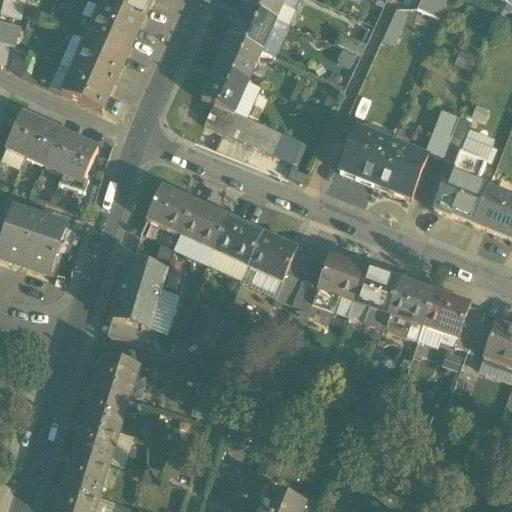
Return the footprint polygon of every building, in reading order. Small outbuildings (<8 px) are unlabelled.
[(14,0),(4,0),(2,7),(23,12),(25,3),(14,0)] [(105,0),(100,11),(140,29),(152,0),(105,0)] [(246,0),(242,10),(275,24),(281,8),(285,0),(246,0)] [(285,0),(281,8),(295,14),(301,0),(285,0)] [(422,0),(416,13),(438,23),(448,0),(422,0)] [(0,17),(20,23),(23,12),(2,7),(0,16),(0,17)] [(295,14),(281,8),(275,24),(274,25),(288,31),(295,14)] [(242,10),(228,41),(261,55),(274,25),(275,24),(242,10)] [(100,11),(86,44),(125,61),(140,29),(100,11)] [(406,19),(395,14),(380,46),(393,51),(406,19)] [(0,25),(0,36),(16,41),(19,30),(0,25)] [(274,25),(261,55),(274,61),(288,31),(274,25)] [(0,36),(0,47),(14,50),(16,41),(0,36)] [(366,50),(340,38),(335,51),(342,54),(355,60),(360,62),(366,50)] [(228,41),(215,72),(247,86),(261,55),(228,41)] [(86,44),(71,77),(110,95),(125,61),(86,44)] [(0,47),(0,57),(11,60),(14,50),(0,47)] [(355,60),(342,54),(336,67),(349,73),(355,60)] [(475,62),(459,55),(453,69),(470,76),(475,62)] [(0,68),(9,70),(11,60),(0,57),(0,68)] [(233,117),(247,86),(215,72),(201,104),(213,109),(223,114),(233,118),(233,117)] [(101,116),(110,95),(71,77),(61,98),(101,116)] [(260,92),(247,86),(233,117),(243,122),(246,123),(260,92)] [(205,129),(215,134),(223,114),(213,109),(205,129)] [(489,115),(475,110),(470,122),(484,128),(489,115)] [(215,134),(225,138),(233,118),(223,114),(215,134)] [(433,135),(450,141),(458,122),(441,115),(433,135)] [(225,138),(234,142),(243,122),(233,117),(233,118),(225,138)] [(10,157),(25,164),(41,129),(22,120),(21,120),(5,155),(10,157)] [(234,142),(244,146),(253,126),(246,123),(243,122),(234,142)] [(458,122),(450,141),(463,147),(465,142),(468,134),(471,127),(458,122)] [(244,146),(253,151),(263,130),(253,126),(244,146)] [(25,164),(43,172),(59,137),(41,129),(25,164)] [(253,151),(263,155),(272,134),(263,130),(253,151)] [(263,155),(273,159),(282,139),(272,134),(263,155)] [(468,134),(465,142),(490,152),(493,144),(468,134)] [(424,157),(442,164),(450,141),(433,135),(424,157)] [(43,172),(62,181),(78,146),(59,137),(43,172)] [(339,176),(373,190),(388,151),(354,138),(339,176)] [(273,159),(283,164),(292,143),(282,139),(273,159)] [(463,147),(450,141),(442,164),(454,169),(459,157),(463,147)] [(463,147),(459,157),(484,167),(490,152),(465,142),(463,147)] [(302,148),(292,143),(283,164),(293,168),(302,148)] [(97,155),(78,146),(62,181),(81,190),(84,184),(97,155)] [(390,148),(388,151),(373,190),(411,205),(427,164),(390,148)] [(497,154),(490,152),(484,167),(491,170),(497,154)] [(476,189),(484,167),(459,157),(454,169),(450,179),(476,189)] [(452,220),(474,229),(488,194),(476,189),(450,179),(447,178),(432,214),(451,222),(452,220)] [(87,185),(84,184),(81,190),(62,181),(57,190),(83,198),(87,185)] [(511,203),(488,194),(474,229),(511,244),(511,203)] [(146,226),(180,241),(194,211),(195,208),(186,204),(185,207),(159,195),(146,226)] [(180,241),(214,256),(227,226),(229,223),(220,219),(219,222),(194,211),(180,241)] [(18,270),(49,280),(65,231),(13,214),(0,252),(0,265),(18,272),(18,270)] [(214,256),(247,272),(261,241),(262,238),(254,234),(252,237),(227,226),(214,256)] [(286,253),(261,241),(247,272),(282,287),(286,279),(296,257),(297,254),(287,250),(286,253)] [(286,279),(301,286),(310,263),(296,257),(286,279)] [(325,270),(310,263),(301,286),(317,293),(325,270)] [(340,303),(352,307),(363,275),(364,272),(355,269),(354,272),(327,263),(325,270),(317,293),(316,295),(340,303)] [(155,340),(165,343),(176,308),(158,303),(165,280),(132,270),(132,269),(128,268),(128,269),(111,327),(120,330),(155,340)] [(352,307),(387,319),(398,287),(399,284),(390,281),(389,284),(363,275),(352,307)] [(158,303),(176,308),(183,285),(165,280),(158,303)] [(292,311),(310,317),(312,311),(311,310),(316,295),(317,293),(301,286),(300,289),(298,295),(292,311)] [(411,327),(422,331),(433,300),(434,297),(425,293),(424,296),(398,287),(387,319),(391,321),(411,327)] [(334,320),(340,303),(316,295),(311,310),(312,311),(316,312),(315,314),(334,320)] [(459,308),(433,300),(422,331),(423,331),(458,343),(468,313),(470,309),(460,305),(459,308)] [(209,346),(219,317),(204,312),(194,341),(209,346)] [(455,351),(469,356),(469,353),(480,327),(484,317),(468,313),(458,343),(455,351)] [(391,321),(387,319),(381,334),(386,336),(391,321)] [(406,342),(411,327),(391,321),(386,336),(406,342)] [(107,341),(116,344),(120,330),(111,327),(107,341)] [(411,327),(406,342),(418,347),(423,331),(422,331),(411,327)] [(484,358),(493,332),(480,327),(469,353),(484,358)] [(143,352),(150,354),(155,340),(120,330),(116,344),(143,352)] [(482,362),(511,372),(511,336),(494,330),(493,332),(484,358),(482,362)] [(101,372),(94,395),(128,405),(138,372),(101,360),(98,371),(101,372)] [(117,438),(128,405),(94,395),(91,394),(88,403),(91,404),(84,428),(117,438)] [(107,470),(117,438),(84,428),(81,427),(78,436),(81,437),(74,460),(107,470)] [(97,503),(107,470),(74,460),(71,459),(68,468),(71,469),(64,493),(97,503)] [(94,511),(97,503),(64,493),(61,492),(58,501),(61,502),(57,511),(94,511)] [(272,493),(263,511),(304,511),(306,507),(272,493)]
